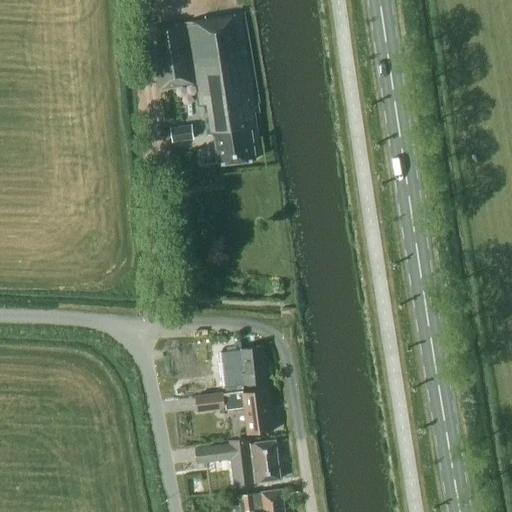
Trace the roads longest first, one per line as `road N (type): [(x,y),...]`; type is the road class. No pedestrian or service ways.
road 1 (secondary): [(461,511),(382,0)]
road 2 (residential): [(311,511),(286,355),(277,344),(240,326),(137,327)]
road 3 (tertiary): [(174,511),(137,327)]
road 4 (tertiary): [(137,327),(0,316)]
